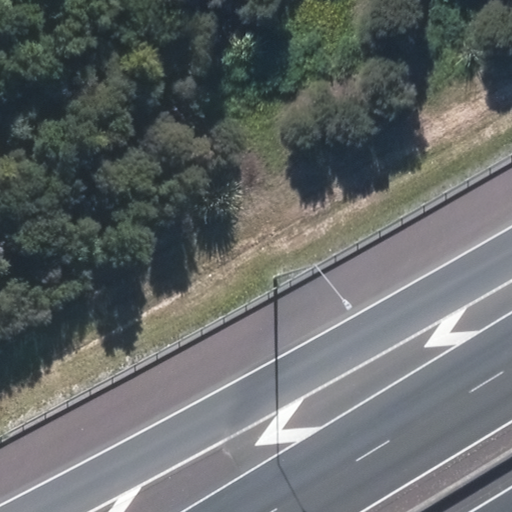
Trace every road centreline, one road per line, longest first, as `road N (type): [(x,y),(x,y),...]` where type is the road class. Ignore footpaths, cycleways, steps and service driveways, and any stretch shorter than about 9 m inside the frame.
road 1 (motorway): [(27,511),(511,291)]
road 2 (motorway): [(250,511),(511,358)]
